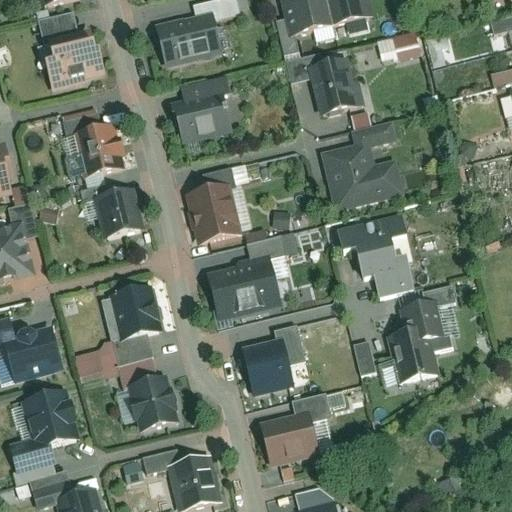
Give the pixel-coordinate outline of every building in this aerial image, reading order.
[(41,0),(44,12),(84,2),(83,0),(41,0)] [(307,0),(285,5),(293,44),(329,37),(328,33),(370,24),(364,0),(307,0)] [(511,0),(496,0),(499,14),(511,11),(511,0)] [(158,34),(169,76),(229,60),(220,28),(241,22),(236,3),(198,14),(200,23),(158,34)] [(52,74),(56,94),(108,82),(97,36),(78,40),(73,19),(39,27),(45,53),(54,50),(60,73),(52,74)] [(377,42),(380,67),(422,63),(420,38),(377,42)] [(452,68),(446,40),(428,44),(435,72),(452,68)] [(322,60),(286,69),(292,91),(314,85),(324,125),(366,115),(354,67),(326,74),(322,60)] [(187,108),(173,111),(182,153),(235,141),(227,105),(235,103),(230,83),(183,93),(187,108)] [(78,143),(88,183),(128,174),(119,133),(78,143)] [(378,149),(324,162),(337,219),(409,202),(400,165),(383,169),(378,149)] [(0,201),(19,196),(6,151),(0,152),(0,201)] [(207,201),(190,205),(202,257),(251,245),(235,175),(202,182),(207,201)] [(99,205),(108,247),(144,239),(134,197),(99,205)] [(292,233),(292,217),(276,217),(276,233),(292,233)] [(407,224),(337,240),(343,264),(359,260),(365,288),(379,285),(383,303),(421,294),(416,269),(406,271),(401,249),(412,247),(407,224)] [(0,235),(0,290),(42,280),(29,229),(0,235)] [(253,273),(207,286),(218,327),(290,309),(284,288),(292,286),(281,246),(248,255),(253,273)] [(405,341),(388,345),(401,394),(440,384),(432,355),(450,350),(441,314),(457,310),(453,292),(423,300),(427,313),(399,320),(405,341)] [(103,308),(113,354),(158,344),(147,297),(103,308)] [(0,353),(9,351),(19,390),(65,378),(53,332),(19,341),(15,324),(0,328),(0,353)] [(359,382),(377,380),(373,347),(355,349),(359,382)] [(244,358),(255,403),(298,392),(287,348),(244,358)] [(131,396),(145,438),(183,426),(169,384),(131,396)] [(12,453),(19,479),(56,469),(53,457),(84,449),(69,395),(21,408),(32,448),(12,453)] [(313,422),(261,433),(270,473),(322,462),(313,422)] [(129,486),(149,482),(145,463),(125,467),(129,486)] [(171,473),(180,511),(208,511),(224,508),(213,463),(171,473)] [(340,511),(335,491),(309,498),(312,511),(340,511)] [(59,505),(60,511),(101,511),(97,495),(59,505)]
